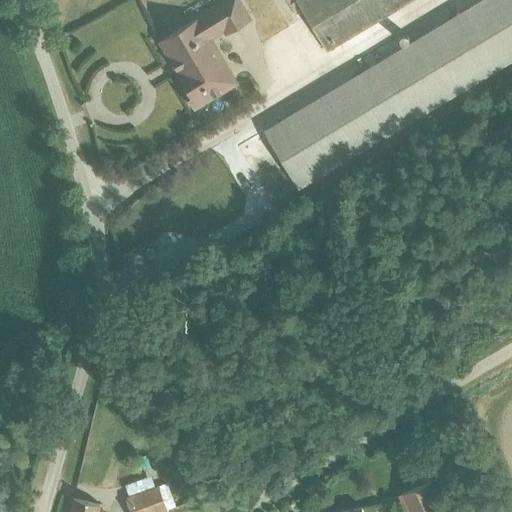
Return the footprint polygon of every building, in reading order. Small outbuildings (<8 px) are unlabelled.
[(242,0),(229,0),(160,41),(178,71),(177,72),(185,87),(182,89),(194,108),(239,81),(214,38),(224,32),(226,34),(253,18),(242,0)] [(511,0),(481,0),(345,82),(264,131),(297,187),(298,188),(511,60),(511,0)] [(296,0),(327,52),(414,0),(296,0)] [(129,495),(125,497),(130,511),(164,511),(168,510),(168,509),(175,506),(167,483),(156,487),(152,475),(125,485),(129,495)] [(445,511),(431,481),(402,494),(409,511),(445,511)] [(73,498),(70,511),(100,511),(99,511),(101,504),(73,498)]
